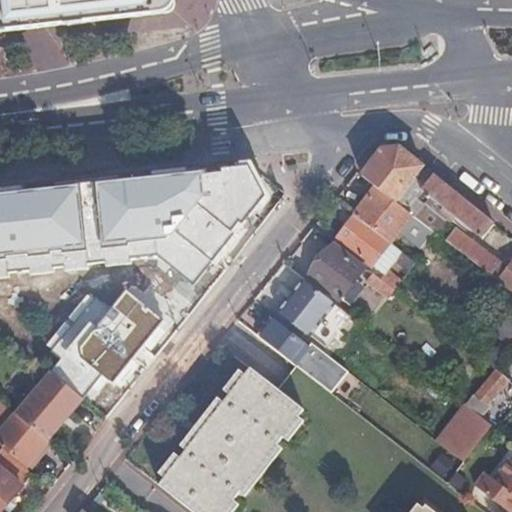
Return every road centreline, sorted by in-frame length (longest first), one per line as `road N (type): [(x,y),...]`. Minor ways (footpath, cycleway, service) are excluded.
road 1 (residential): [(338,131),(319,179),(102,455)]
road 2 (residential): [(0,177),(303,137)]
road 3 (primary): [(37,110),(282,91)]
road 4 (primary): [(260,42),(37,110)]
road 5 (primary): [(282,91),(477,74)]
road 6 (primary): [(412,19),(260,42)]
road 7 (secondary): [(338,131),(411,124),(453,138),(476,135)]
